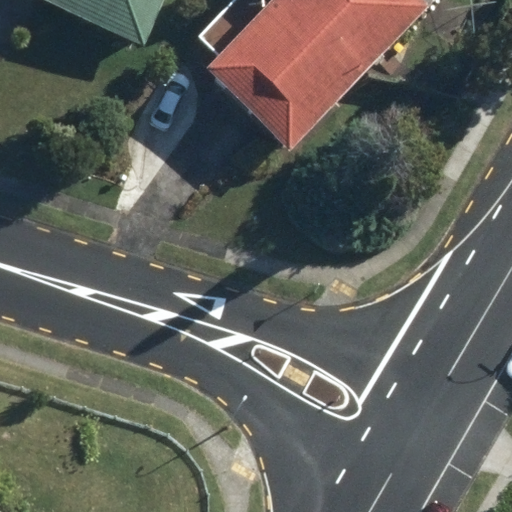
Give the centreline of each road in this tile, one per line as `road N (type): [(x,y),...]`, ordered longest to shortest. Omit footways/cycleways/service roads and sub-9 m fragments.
road 1 (residential): [(413,443),(200,326),(0,264)]
road 2 (residential): [(413,443),(511,264)]
